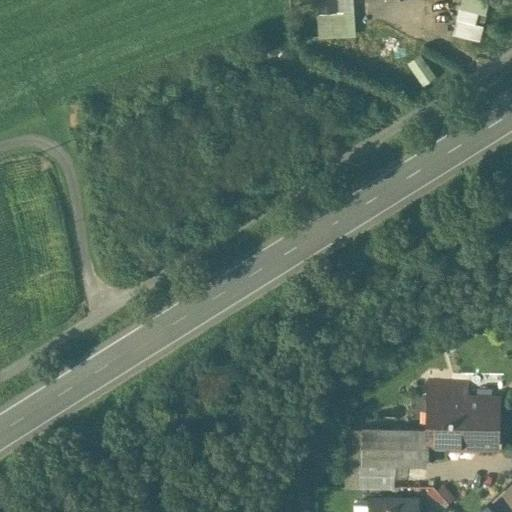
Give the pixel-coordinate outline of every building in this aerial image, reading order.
[(460,0),(451,30),(478,38),(489,0),(460,0)] [(407,61),(424,82),(436,73),(419,52),(407,61)] [(498,377),(428,375),(427,429),(426,443),(428,443),(496,445),(498,377)] [(427,429),(361,428),(360,461),(427,463),(428,443),(426,443),(427,429)] [(411,511),(412,499),(369,499),(369,511),(411,511)]
